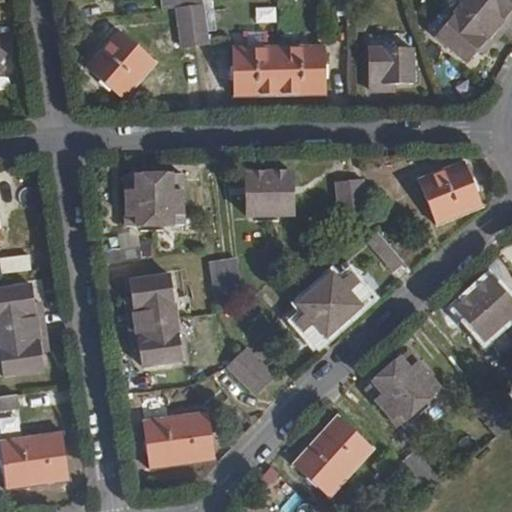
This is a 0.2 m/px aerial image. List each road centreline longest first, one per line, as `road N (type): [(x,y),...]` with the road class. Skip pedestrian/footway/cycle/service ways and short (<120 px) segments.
road 1 (residential): [(507,132),(59,139)]
road 2 (residential): [(511,209),(346,358),(207,511)]
road 3 (residential): [(59,139),(115,511)]
road 4 (residential): [(40,0),(59,139)]
